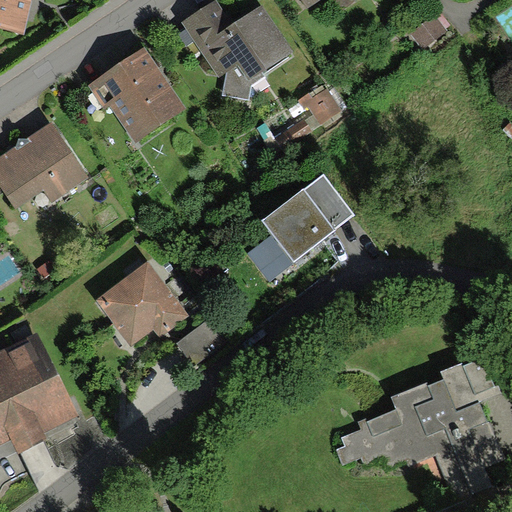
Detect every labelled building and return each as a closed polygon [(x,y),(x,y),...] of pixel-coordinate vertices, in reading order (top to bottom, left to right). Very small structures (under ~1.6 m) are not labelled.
[(29,0),(0,0),(0,31),(20,36),(29,0)] [(296,0),(301,7),(312,0),(331,0),(338,11),(355,0),(296,0)] [(215,12),(184,33),(216,81),(233,69),(246,88),(287,61),(257,17),(230,35),(215,12)] [(133,65),(94,93),(131,146),(170,118),(133,65)] [(47,139),(0,169),(0,199),(9,214),(39,194),(48,207),(78,187),(47,139)] [(318,185),(260,234),(288,268),(347,219),(318,185)] [(144,279),(100,312),(126,347),(149,330),(157,340),(178,324),(144,279)] [(0,445),(10,440),(18,454),(48,439),(44,432),(78,415),(36,333),(0,351),(0,445)] [(451,507),(436,511),(511,511),(511,499),(508,489),(485,497),(477,474),(496,467),(476,411),(494,404),(479,363),(430,381),(433,389),(388,405),(391,415),(352,429),(355,439),(331,448),(339,468),(359,461),(362,470),(380,463),(383,471),(401,465),(403,473),(435,462),(451,507)]
